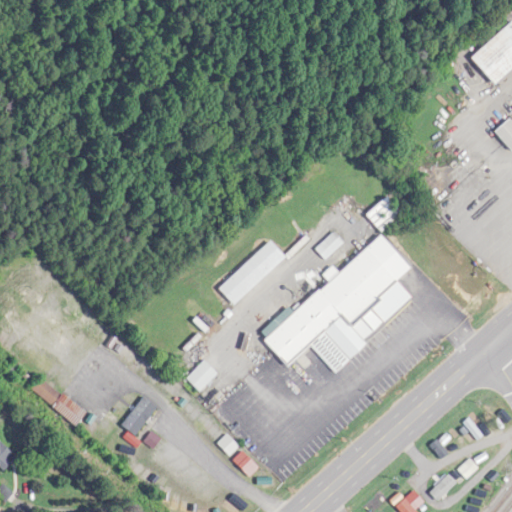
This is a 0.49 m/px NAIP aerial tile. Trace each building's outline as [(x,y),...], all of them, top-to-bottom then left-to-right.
[(511,68),(511,24),(510,22),(468,60),(492,87),(511,68)] [(507,152),(511,149),(511,125),(509,121),(494,131),(507,152)] [(337,373),(416,298),(400,280),(413,268),(382,234),(339,275),(332,267),(324,275),(329,280),(275,332),(271,327),(261,336),(289,366),(311,346),(337,373)] [(288,257),(272,241),(221,289),(237,305),(288,257)] [(219,373),(206,360),(188,379),(202,392),(219,373)] [(52,405),(61,395),(43,379),(34,389),(52,405)] [(88,414),(66,395),(55,408),(77,427),(88,414)] [(160,407),(144,396),(123,426),(139,437),(160,407)] [(215,429),(192,405),(182,415),(205,439),(215,429)] [(0,467),(4,471),(18,457),(0,439),(0,467)] [(258,483),(270,472),(239,441),(228,452),(258,483)] [(455,471),(464,480),(477,468),(467,459),(455,471)] [(454,483),(446,474),(426,492),(435,502),(454,483)] [(220,511),(227,505),(217,495),(199,511),(220,511)]
